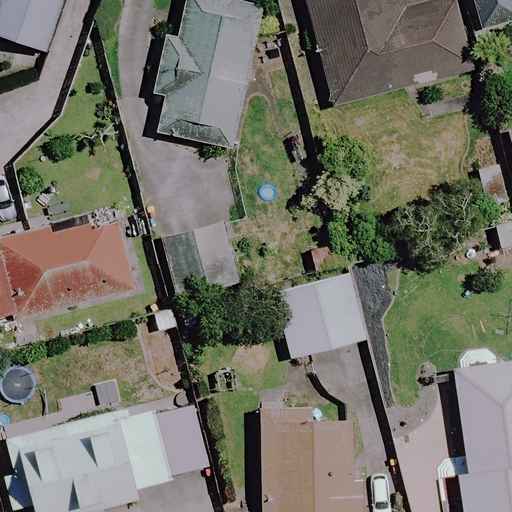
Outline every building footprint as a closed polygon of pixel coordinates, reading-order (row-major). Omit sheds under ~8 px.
[(66,0),(0,0),(0,61),(2,61),(0,56),(0,36),(50,52),(66,0)] [(266,11),(214,0),(187,0),(175,55),(168,54),(151,132),(235,151),(266,11)] [(415,0),(404,3),(403,0),(309,0),(337,106),(474,70),(454,0),(415,0)] [(511,0),(474,0),(483,31),(511,22),(511,0)] [(90,217),(0,239),(0,325),(138,290),(120,220),(93,227),(90,217)] [(238,288),(227,225),(167,235),(177,298),(238,288)] [(349,344),(331,282),(274,299),(292,361),(349,344)] [(457,458),(465,511),(511,511),(511,363),(454,373),(467,457),(457,458)] [(38,511),(81,511),(81,510),(100,506),(101,511),(124,511),(140,509),(136,489),(204,475),(189,401),(8,440),(15,473),(6,475),(13,510),(37,505),(38,511)] [(313,426),(313,413),(265,414),(267,511),(359,511),(357,425),(313,426)]
